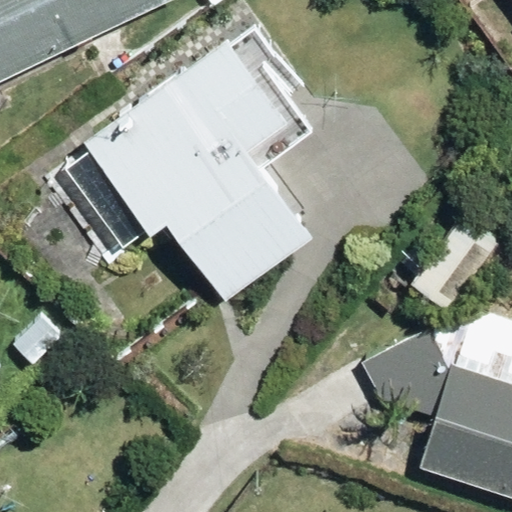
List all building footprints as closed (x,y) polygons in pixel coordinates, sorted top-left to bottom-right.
[(0,0),(0,79),(158,0),(0,0)] [(313,100),(246,19),(102,137),(170,218),(184,207),(237,271),(322,202),(268,137),(313,100)] [(448,218),(400,274),(436,305),(484,249),(448,218)] [(68,336),(37,306),(3,340),(33,370),(68,336)] [(511,322),(465,307),(410,460),(511,495),(511,322)] [(441,368),(414,322),(355,357),(382,402),(441,368)]
